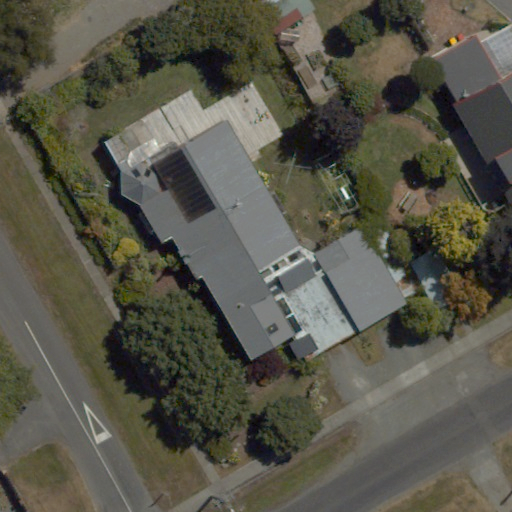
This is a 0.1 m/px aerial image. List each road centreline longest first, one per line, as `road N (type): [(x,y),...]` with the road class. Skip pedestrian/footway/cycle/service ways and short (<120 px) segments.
road 1 (residential): [(0,285),(130,511)]
road 2 (residential): [(329,511),(511,404)]
